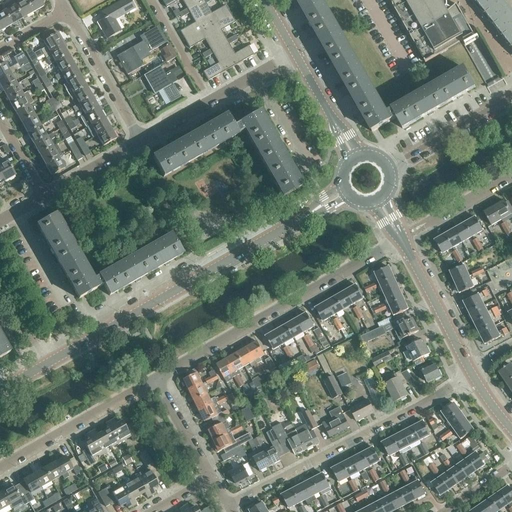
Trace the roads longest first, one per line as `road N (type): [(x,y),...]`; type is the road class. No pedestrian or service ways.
road 1 (tertiary): [(39,364),(343,193)]
road 2 (residential): [(154,378),(397,238)]
road 3 (residential): [(227,505),(446,393),(469,371)]
road 4 (residential): [(0,466),(154,378)]
road 5 (tertiary): [(469,371),(397,238)]
road 6 (residential): [(140,141),(64,12)]
road 7 (unclassified): [(391,168),(511,96)]
road 8 (residential): [(140,141),(252,77)]
